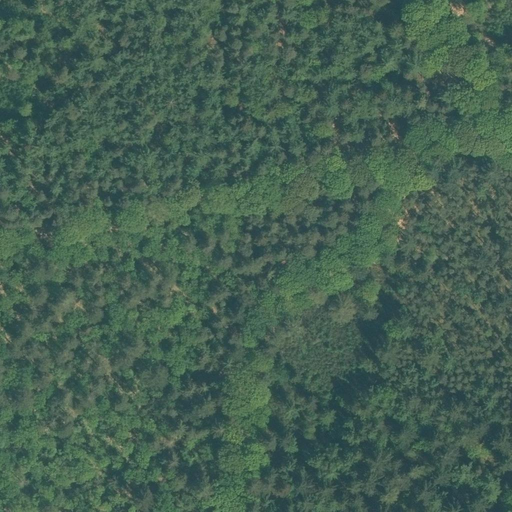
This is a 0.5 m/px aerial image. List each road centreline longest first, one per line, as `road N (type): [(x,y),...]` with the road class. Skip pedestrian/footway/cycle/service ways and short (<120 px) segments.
road 1 (track): [(212,511),(240,333),(353,243),(435,142)]
road 2 (track): [(0,249),(257,188)]
road 3 (track): [(257,188),(435,142)]
road 4 (track): [(411,0),(497,127)]
